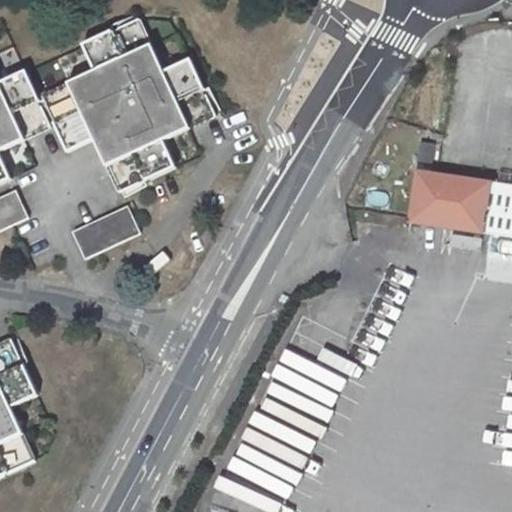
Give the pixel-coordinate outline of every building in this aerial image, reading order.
[(98,75),(45,98),(60,132),(88,120),(97,140),(121,195),(177,168),(164,141),(216,116),(191,62),(166,73),(141,20),(86,45),(98,75)] [(0,184),(11,180),(0,153),(51,129),(27,73),(1,84),(0,82),(0,184)] [(88,120),(60,132),(69,153),(97,140),(88,120)] [(511,186),(418,172),(410,224),(511,239),(511,186)] [(17,191),(0,198),(0,233),(30,219),(17,191)] [(129,208),(74,232),(87,261),(141,235),(129,208)] [(39,395),(25,366),(14,342),(13,340),(0,346),(0,477),(8,474),(33,462),(37,461),(12,408),(39,395)]
